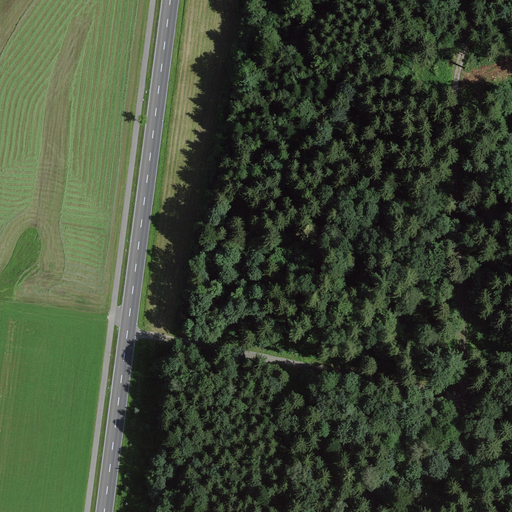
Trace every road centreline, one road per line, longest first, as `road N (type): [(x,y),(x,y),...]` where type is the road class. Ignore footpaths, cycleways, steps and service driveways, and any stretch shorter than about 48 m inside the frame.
road 1 (secondary): [(171,0),(104,511)]
road 2 (track): [(477,0),(449,106),(473,511)]
road 3 (track): [(128,330),(511,406)]
